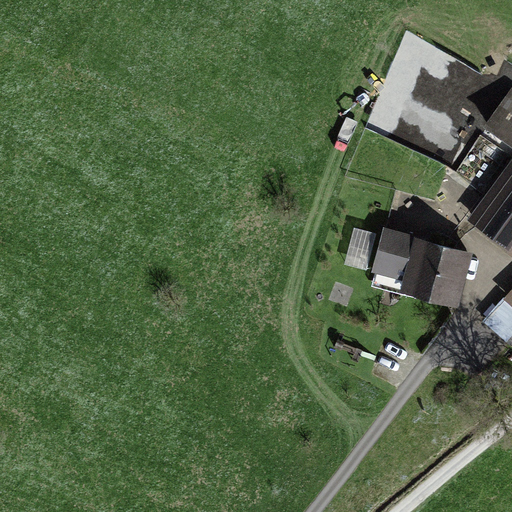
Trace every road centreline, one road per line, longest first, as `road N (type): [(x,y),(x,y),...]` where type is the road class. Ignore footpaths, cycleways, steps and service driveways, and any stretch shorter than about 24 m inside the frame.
road 1 (track): [(314,511),(486,294)]
road 2 (track): [(407,511),(511,425)]
